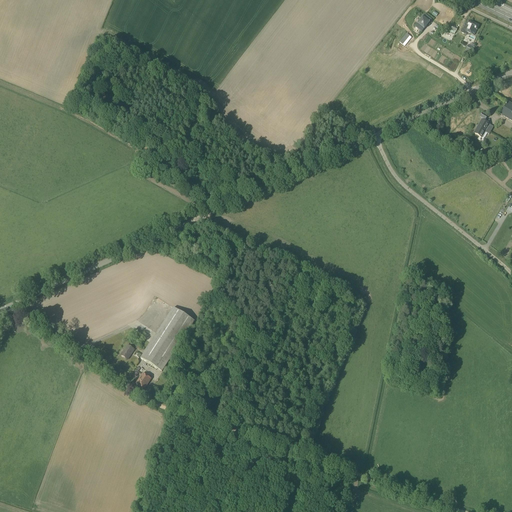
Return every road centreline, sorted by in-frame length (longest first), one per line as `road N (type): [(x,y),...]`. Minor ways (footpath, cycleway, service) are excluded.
road 1 (unclassified): [(5,309),(369,139)]
road 2 (unclassified): [(511,283),(398,189),(369,139)]
road 3 (unclassified): [(165,412),(5,309)]
road 4 (track): [(459,511),(308,458)]
road 5 (unclassified): [(369,139),(511,73)]
road 6 (track): [(308,458),(165,412)]
